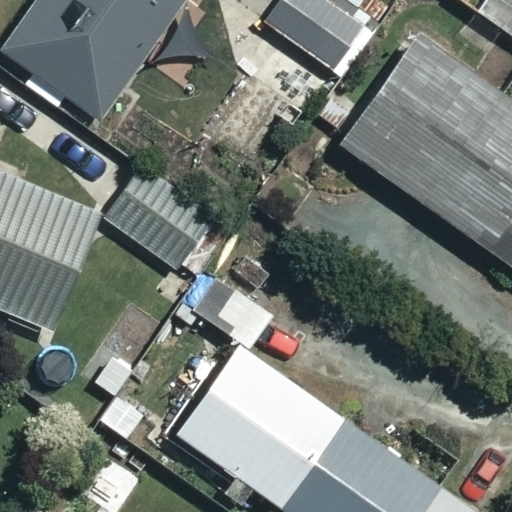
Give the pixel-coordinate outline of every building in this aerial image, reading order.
[(193,0),(48,0),(6,60),(103,129),(193,0)] [(232,0),(232,1),(341,82),(389,17),(368,1),(368,0),(232,0)] [(511,115),(420,51),(344,159),(511,277),(511,115)] [(211,229),(142,181),(108,229),(178,278),(211,229)] [(103,230),(0,186),(0,316),(56,340),(103,230)] [(276,323),(207,279),(185,313),(254,357),(276,323)] [(460,511),(243,358),(180,447),(272,511),(460,511)]
